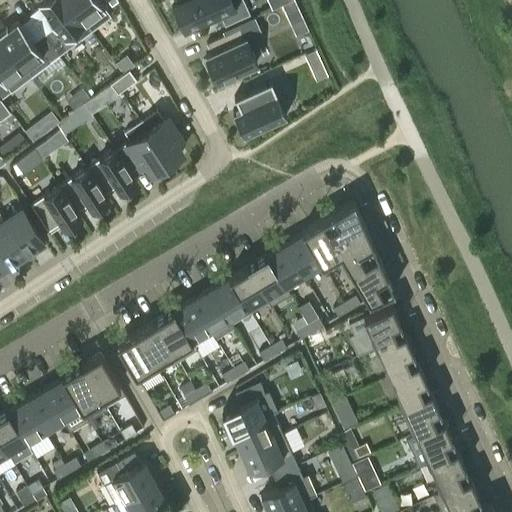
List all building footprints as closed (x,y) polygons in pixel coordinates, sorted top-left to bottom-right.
[(59,53),(91,29),(68,0),(38,0),(55,24),(44,33),(59,53)] [(68,0),(91,29),(111,14),(99,0),(68,0)] [(173,0),(186,29),(220,13),(225,24),(250,13),(243,0),(173,0)] [(289,0),(283,3),(289,18),(300,13),(301,13),(294,0),(289,0)] [(207,57),(203,59),(208,71),(212,69),(217,80),(257,62),(246,39),(261,32),(254,16),(222,30),(224,34),(206,42),(211,53),(206,55),(207,57)] [(6,27),(0,31),(0,36),(30,76),(49,61),(59,53),(44,33),(33,41),(17,20),(7,28),(6,27)] [(0,96),(1,98),(30,76),(0,36),(0,96)] [(315,50),(305,54),(310,65),(320,61),(315,50)] [(116,63),(123,72),(129,68),(135,64),(127,54),(116,63)] [(123,72),(110,82),(117,92),(136,78),(129,68),(123,72)] [(286,114),(271,79),(234,96),(239,107),(232,110),(243,133),(286,114)] [(90,97),(82,87),(77,91),(84,101),(90,97)] [(0,118),(11,111),(1,98),(0,96),(0,118)] [(92,113),(84,101),(75,109),(83,119),(92,113)] [(157,108),(141,119),(169,162),(181,154),(180,151),(182,149),(176,140),(182,136),(167,114),(162,117),(157,108)] [(155,170),(169,162),(141,119),(124,130),(129,139),(115,148),(132,174),(133,173),(147,164),(151,170),(154,168),(155,170)] [(42,132),(34,121),(24,129),(32,139),(42,132)] [(0,145),(0,152),(4,158),(17,148),(10,138),(0,145)] [(51,150),(45,141),(35,147),(41,157),(51,150)] [(35,147),(24,154),(32,166),(42,159),(41,157),(35,147)] [(136,179),(133,173),(132,174),(115,148),(115,147),(86,165),(104,192),(105,192),(116,184),(121,193),(133,185),(132,183),(136,179)] [(86,165),(59,183),(76,210),(77,210),(88,203),(93,211),(105,203),(104,201),(109,198),(105,192),(104,192),(86,165)] [(76,210),(59,183),(30,202),(47,229),(60,221),(65,229),(77,222),(76,219),(81,216),(77,210),(76,210)] [(321,218),(334,240),(364,222),(353,198),(321,218)] [(4,218),(26,251),(45,238),(23,205),(4,218)] [(4,218),(0,220),(0,251),(8,263),(26,251),(4,218)] [(303,231),(322,262),(340,251),(334,240),(321,218),(301,229),(303,231)] [(340,251),(350,269),(378,253),(364,222),(334,240),(340,251)] [(303,273),(322,262),(303,231),(285,242),(303,273)] [(285,284),(303,273),(285,242),(266,253),(285,284)] [(285,284),(266,253),(247,264),(268,299),(268,300),(270,304),(290,292),(285,284)] [(368,300),(394,288),(378,253),(350,269),(368,300)] [(250,310),(268,300),(268,299),(247,264),(229,275),(250,310)] [(231,321),(232,321),(250,310),(229,275),(210,286),(231,321)] [(231,321),(210,286),(192,297),(213,332),(212,332),(215,337),(234,325),(232,321),(231,321)] [(355,292),(344,299),(349,308),(360,301),(355,292)] [(194,343),(195,343),(212,332),(213,332),(192,297),(173,308),(194,343)] [(338,315),(349,308),(344,299),(332,306),(338,315)] [(353,332),(348,334),(356,353),(376,344),(402,332),(402,331),(397,321),(399,320),(391,302),(363,315),(348,321),(353,332)] [(194,343),(173,308),(154,319),(175,354),(177,359),(197,347),(195,343),(194,343)] [(318,315),(307,322),(312,330),(323,324),(318,315)] [(157,365),(175,354),(154,319),(136,330),(157,365)] [(301,337),(312,330),(307,322),(295,328),(301,337)] [(157,365),(136,330),(116,341),(140,381),(160,369),(157,365)] [(376,344),(390,373),(415,361),(415,360),(410,350),(412,349),(404,331),(402,331),(402,332),(376,344)] [(281,337),(270,344),(275,352),(286,346),(281,337)] [(264,359),(275,352),(270,344),(258,350),(264,359)] [(105,404),(125,392),(100,351),(81,362),(100,396),(105,404)] [(244,359),(232,366),(237,375),(249,368),(244,359)] [(390,373),(403,402),(429,390),(428,389),(424,379),(426,378),(417,360),(415,360),(415,361),(390,373)] [(100,396),(81,362),(62,373),(89,419),(107,408),(105,404),(100,396)] [(226,381),(237,375),(232,366),(221,373),(226,381)] [(346,376),(346,375),(342,367),(342,366),(331,371),(335,381),(346,376)] [(89,419),(62,373),(63,375),(45,386),(63,418),(64,417),(66,421),(71,429),(89,419)] [(240,401),(222,409),(231,430),(274,411),(277,409),(269,390),(265,391),(259,378),(235,390),(240,401)] [(206,381),(195,387),(200,396),(212,389),(206,381)] [(63,418),(45,386),(26,397),(47,433),(66,421),(64,417),(63,418)] [(195,387),(184,394),(189,403),(200,396),(195,387)] [(412,433),(416,431),(442,419),(441,418),(437,408),(439,407),(430,389),(428,389),(429,390),(403,402),(398,404),(412,433)] [(325,402),(320,390),(310,394),(316,406),(325,402)] [(333,399),(344,426),(358,419),(347,393),(333,399)] [(47,433),(26,397),(7,408),(28,444),(29,444),(47,433)] [(162,419),(175,411),(169,402),(157,409),(162,419)] [(28,444),(7,408),(0,412),(0,438),(7,451),(8,450),(14,461),(32,450),(29,444),(28,444)] [(283,431),(274,411),(231,430),(240,450),(283,431)] [(412,433),(405,436),(418,465),(429,460),(455,448),(455,447),(450,437),(452,436),(443,417),(441,418),(442,419),(416,431),(412,433)] [(136,431),(131,423),(120,429),(125,438),(136,431)] [(295,446),(306,442),(298,424),(288,429),(295,446)] [(297,463),(283,431),(240,450),(250,470),(267,462),(273,474),(297,463)] [(113,434),(101,440),(106,448),(117,442),(113,434)] [(95,455),(106,448),(101,440),(90,447),(95,455)] [(341,442),(327,449),(342,480),(356,473),(341,442)] [(347,450),(351,460),(363,454),(359,445),(347,450)] [(429,460),(442,488),(442,489),(468,477),(468,476),(463,466),(465,465),(456,446),(455,447),(455,448),(429,460)] [(373,466),(367,454),(352,461),(357,473),(373,466)] [(80,464),(75,456),(64,462),(69,470),(80,464)] [(96,470),(114,501),(154,479),(143,459),(127,468),(120,457),(96,470)] [(58,477),(69,470),(64,462),(53,469),(58,477)] [(278,485),(260,493),(268,511),(273,511),(307,497),(316,493),(306,470),(301,472),(297,463),(273,474),(278,485)] [(470,475),(468,476),(468,477),(442,489),(442,488),(433,492),(441,511),(468,511),(481,506),(481,505),(476,495),(478,494),(470,475)] [(43,486),(38,477),(27,484),(32,492),(43,486)] [(138,511),(165,497),(154,479),(114,501),(119,511),(138,511)] [(27,484),(15,491),(20,499),(32,492),(27,484)] [(43,486),(32,492),(36,498),(47,492),(43,486)] [(138,511),(173,511),(165,497),(138,511)] [(314,511),(313,511),(307,497),(273,511),(319,511),(319,510),(314,511)] [(495,511),(490,501),(481,505),(481,506),(468,511),(495,511)]
